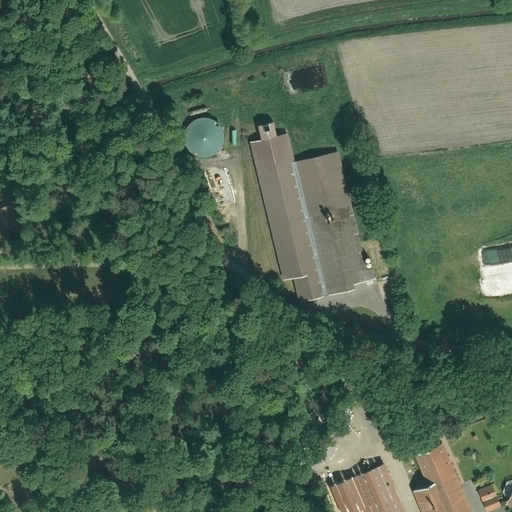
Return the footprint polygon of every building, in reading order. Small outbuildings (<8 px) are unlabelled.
[(224,128),(220,122),(215,118),(208,116),(202,116),(196,118),(191,121),(188,126),(186,132),(185,138),(187,144),(191,150),(197,154),(203,156),(210,155),(217,152),(222,147),(225,141),(225,134),(224,128)] [(369,279),(340,152),(296,161),(290,133),(255,141),(286,278),(303,274),(309,298),(357,287),(356,282),(369,279)] [(15,203),(1,207),(7,228),(21,224),(15,203)] [(471,511),(442,442),(414,454),(428,488),(413,494),(420,511),(471,511)] [(399,502),(383,464),(369,470),(385,508),(399,502)] [(489,511),(501,507),(492,485),(480,490),(488,511),(489,511)]
